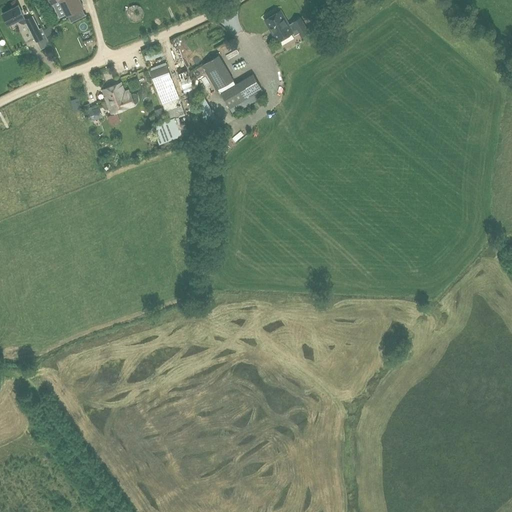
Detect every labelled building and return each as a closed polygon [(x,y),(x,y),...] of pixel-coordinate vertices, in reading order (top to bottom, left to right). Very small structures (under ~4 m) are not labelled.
[(59,0),(61,2),(63,1),(69,13),(82,6),(79,0),(50,0),(51,2),(54,0),(59,0)] [(23,16),(18,5),(2,12),(8,23),(23,16)] [(265,19),(277,41),(293,32),(291,29),(296,27),(301,36),(309,32),(300,18),(293,22),(289,25),(280,10),(265,19)] [(309,17),(315,27),(325,21),(319,11),(309,17)] [(32,16),(25,20),(35,41),(45,36),(41,27),(38,29),(32,16)] [(54,34),(50,26),(43,30),(47,38),(54,34)] [(204,64),(229,108),(261,89),(253,74),(235,85),(218,55),(204,64)] [(187,70),(183,59),(173,63),(177,74),(183,91),(194,87),(188,70),(187,70)] [(150,71),(156,86),(172,80),(166,65),(150,71)] [(107,103),(102,105),(102,107),(104,108),(105,109),(107,109),(109,109),(111,113),(134,105),(134,104),(137,103),(139,101),(139,98),(137,95),(136,93),(133,93),(130,94),(128,88),(123,90),(120,82),(102,89),(107,103)] [(158,93),(161,102),(170,98),(167,90),(158,93)] [(99,107),(86,112),(89,122),(102,117),(99,107)] [(161,109),(155,111),(158,119),(164,117),(161,109)] [(107,116),(111,125),(121,121),(117,112),(107,116)] [(182,124),(179,116),(153,126),(159,142),(178,135),(179,136),(189,133),(186,123),(182,124)] [(216,116),(201,124),(207,136),(224,126),(218,116),(216,117),(216,116)]
